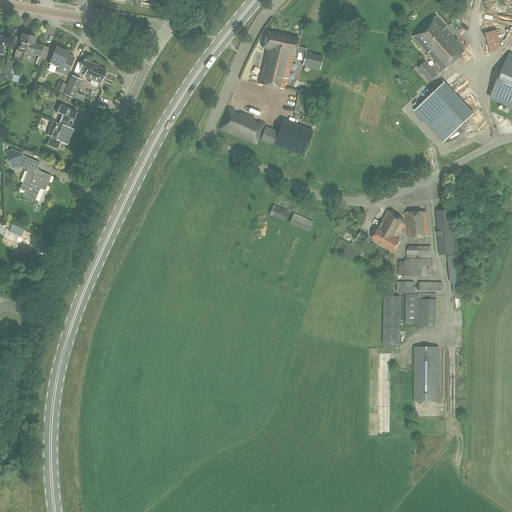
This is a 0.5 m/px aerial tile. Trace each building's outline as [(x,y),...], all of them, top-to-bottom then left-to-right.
[(437,17),(414,37),(437,62),(432,67),(439,75),(444,70),(445,70),(465,51),(445,29),(447,28),(437,17)] [(505,33),(499,35),(496,27),(485,31),(492,50),(509,43),(505,33)] [(284,89),(287,79),(288,79),(292,61),(293,62),(294,54),(296,54),(299,39),(267,31),(263,49),(267,49),(259,84),(284,89)] [(48,48),(34,44),(36,38),(22,34),(18,50),(16,49),(13,58),(22,61),(24,53),(39,57),(39,59),(44,60),(48,48)] [(74,58),(68,55),(70,50),(65,48),(64,50),(57,47),(50,64),(58,67),(56,71),(67,76),(74,58)] [(306,52),(303,65),(321,69),(324,56),(306,52)] [(491,98),(511,107),(511,53),(491,98)] [(12,82),(14,75),(11,75),(14,62),(8,60),(3,80),(12,82)] [(101,81),(103,81),(104,79),(103,77),(106,71),(98,68),(99,66),(85,60),(80,71),(86,74),(85,77),(92,80),(90,83),(90,84),(96,87),(97,86),(99,83),(100,84),(101,81)] [(74,74),(65,94),(76,98),(84,79),(74,74)] [(476,110),(483,103),(472,90),(467,95),(464,91),(470,85),(461,75),(451,84),(476,110)] [(55,90),(63,93),(67,85),(59,81),(55,90)] [(475,114),(445,82),(414,111),(444,143),(475,114)] [(295,113),(307,115),(311,96),(299,93),(295,113)] [(68,136),(78,113),(60,106),(57,113),(64,116),(61,125),(53,122),(47,136),(50,138),(47,146),(58,151),(61,143),(68,146),(71,138),(68,136)] [(256,144),(265,124),(254,119),(229,108),(220,129),(256,144)] [(313,131),(305,128),(283,120),(278,132),(266,127),(261,140),(303,157),(313,131)] [(471,149),(483,143),(479,135),(467,141),(471,149)] [(37,171),(40,164),(23,156),(23,155),(11,150),(5,153),(12,169),(18,167),(28,171),(20,190),(25,192),(23,197),(35,202),(40,189),(45,191),(51,177),(37,171)] [(47,163),(46,168),(57,172),(59,168),(47,163)] [(41,209),(38,203),(32,206),(34,212),(41,209)] [(274,205),(269,215),(284,221),(288,211),(274,205)] [(456,254),(452,210),(436,211),(440,255),(456,254)] [(405,224),(404,220),(388,211),(372,239),(394,252),(400,240),(397,238),(405,224)] [(429,236),(426,211),(405,213),(409,238),(429,236)] [(361,231),(357,238),(365,242),(369,236),(361,231)] [(432,249),(410,250),(411,259),(433,258),(432,249)] [(401,265),(401,276),(433,276),(433,266),(401,265)] [(419,282),(419,292),(445,292),(445,283),(419,282)] [(387,345),(404,345),(403,297),(386,297),(387,345)] [(422,329),(439,329),(437,297),(421,298),(422,329)] [(414,401),(438,401),(438,347),(414,347),(414,401)]
